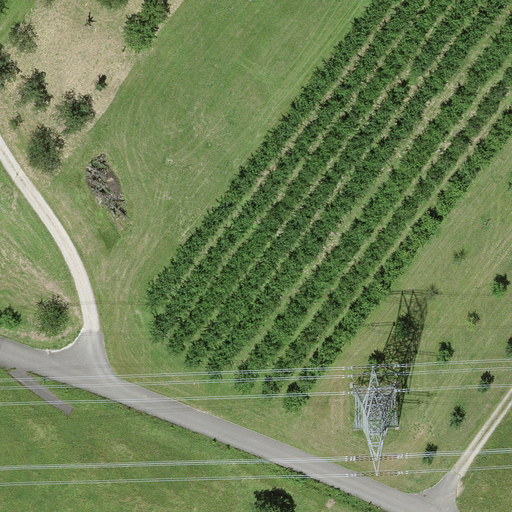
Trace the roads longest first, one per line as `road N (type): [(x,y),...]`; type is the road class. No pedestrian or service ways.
road 1 (unclassified): [(410,511),(162,402),(0,348)]
road 2 (track): [(79,374),(89,318),(70,252),(0,141)]
road 3 (track): [(511,403),(439,511)]
